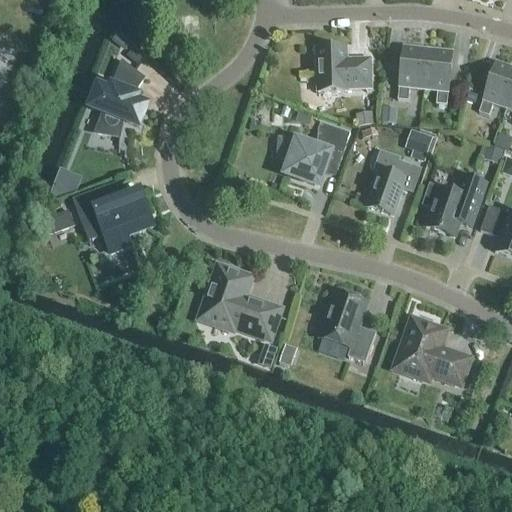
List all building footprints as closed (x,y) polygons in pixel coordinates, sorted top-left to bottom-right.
[(423,94),(428,53),(403,50),(399,91),(399,92),(398,104),(408,105),(410,93),(423,94)] [(371,92),(370,63),(346,64),(346,51),(316,52),(318,96),(347,96),(347,93),(371,92)] [(448,97),(453,56),(428,53),(423,94),(437,95),(436,108),(447,109),(448,97)] [(139,131),(147,109),(132,103),(133,102),(134,98),(139,91),(141,88),(146,82),(145,81),(144,81),(121,64),(109,94),(98,90),(90,111),(104,117),(97,136),(120,136),(120,140),(119,144),(119,148),(118,151),(118,155),(120,155),(120,148),(120,144),(121,140),(121,136),(122,132),(123,129),(124,125),(139,131)] [(506,113),(511,95),(511,71),(496,66),(483,105),(479,116),(489,120),(493,108),(506,113)] [(475,105),(476,98),(469,97),(467,103),(475,105)] [(394,127),(396,112),(383,110),(382,126),(394,127)] [(298,114),(295,124),(308,129),(311,119),(298,114)] [(377,127),(375,115),(356,118),(357,130),(377,127)] [(286,178),(318,190),(325,169),(337,173),(345,150),(350,137),(319,126),(319,127),(320,128),(318,134),(317,150),(316,153),(308,150),(309,147),(309,142),(279,140),(277,163),(288,164),(288,165),(290,165),(286,178)] [(376,140),(375,133),(362,135),(362,142),(376,140)] [(429,160),(437,139),(419,133),(418,136),(411,134),(405,152),(412,155),(410,161),(424,166),(426,159),(429,160)] [(499,168),(503,154),(487,149),(483,163),(499,168)] [(380,174),(367,211),(392,220),(402,193),(413,197),(421,174),(398,166),(399,162),(380,155),(373,172),(380,174)] [(511,181),(511,162),(508,162),(502,178),(511,181)] [(430,189),(423,209),(424,210),(424,209),(432,212),(425,232),(454,242),(459,226),(471,230),(475,218),(486,188),(472,183),(470,187),(462,184),(457,198),(430,189)] [(153,230),(141,196),(113,207),(106,190),(73,203),(90,248),(91,248),(89,244),(103,239),(110,257),(131,249),(127,240),(153,230)] [(508,217),(489,211),(480,235),(499,242),(494,256),(511,262),(511,216),(509,215),(508,217)] [(70,213),(43,224),(49,238),(76,227),(70,213)] [(250,282),(218,271),(206,306),(203,305),(198,319),(201,320),(200,323),(232,335),(233,331),(269,344),(280,314),(244,301),(250,282)] [(359,331),(367,307),(335,296),(319,342),(350,353),(347,361),(365,367),(376,337),(359,331)] [(443,354),(441,355),(438,348),(440,347),(444,336),(413,325),(396,373),(427,384),(429,379),(461,390),(470,364),(443,354)] [(264,348),(262,355),(274,360),(277,353),(264,348)] [(291,371),(297,352),(285,348),(279,367),(291,371)]
